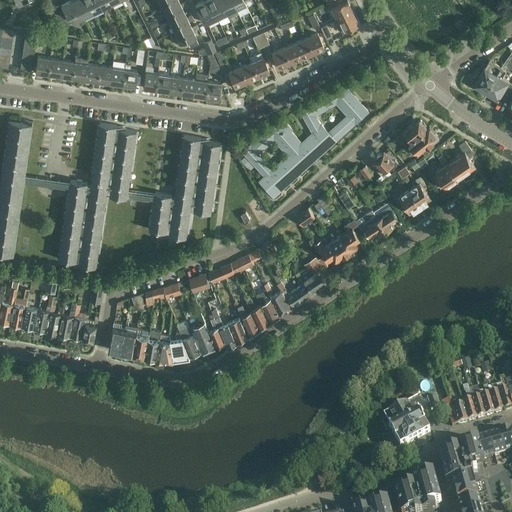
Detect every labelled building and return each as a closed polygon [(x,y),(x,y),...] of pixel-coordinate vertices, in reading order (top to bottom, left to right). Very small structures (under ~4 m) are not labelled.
[(67,0),(60,3),(61,4),(52,8),(58,20),(66,15),(70,14),(74,22),(83,17),(79,9),(76,11),(70,0),(67,0)] [(70,0),(76,11),(79,9),(83,17),(93,13),(89,5),(85,6),(82,0),(70,0)] [(82,0),(85,6),(89,5),(93,13),(102,8),(98,0),(95,2),(94,0),(82,0)] [(94,0),(95,2),(98,0),(102,8),(112,4),(110,0),(94,0)] [(158,0),(162,9),(179,1),(178,0),(158,0)] [(202,0),(194,4),(200,16),(203,15),(207,23),(217,18),(213,11),(210,12),(203,0),(202,0)] [(203,0),(210,12),(213,11),(217,18),(227,14),(223,6),(219,7),(216,0),(203,0)] [(216,0),(219,7),(223,6),(227,14),(236,9),(233,1),(229,3),(227,0),(216,0)] [(227,0),(229,3),(233,1),(236,9),(246,4),(245,2),(243,0),(227,0)] [(341,0),(331,0),(326,3),(329,8),(331,7),(337,19),(352,12),(346,0),(344,0),(342,1),(341,0)] [(179,1),(162,9),(168,20),(185,12),(182,7),(186,5),(185,1),(180,3),(179,1)] [(185,12),(168,20),(173,32),(190,24),(189,21),(193,19),(191,15),(187,17),(185,12)] [(352,12),(337,19),(342,31),(358,23),(352,12)] [(313,27),(319,25),(313,13),(308,16),(313,27)] [(190,24),(173,32),(179,43),(195,35),(193,30),(197,28),(195,24),(191,26),(190,24)] [(326,24),(320,27),(326,39),(332,36),(326,24)] [(2,28),(1,35),(12,37),(13,30),(2,28)] [(117,41),(113,31),(107,33),(108,34),(103,36),(105,39),(117,41)] [(25,32),(24,38),(35,40),(36,33),(25,32)] [(264,32),(258,34),(263,46),(269,43),(264,32)] [(317,32),(306,37),(312,52),(323,47),(317,32)] [(35,40),(34,46),(41,47),(43,34),(36,33),(35,40)] [(263,46),(258,34),(252,36),(258,48),(263,46)] [(306,37),(294,42),(301,57),(312,52),(306,37)] [(198,53),(207,54),(212,52),(216,50),(211,38),(203,42),(206,47),(197,51),(198,53)] [(0,47),(10,49),(11,43),(0,41),(0,47)] [(294,42),(283,47),(290,62),(301,57),(294,42)] [(290,62),(283,47),(271,52),(278,67),(290,62)] [(142,63),(144,49),(137,48),(135,62),(142,63)] [(220,64),(225,62),(220,50),(215,53),(220,64)] [(213,72),(220,69),(212,52),(207,54),(210,60),(209,71),(213,72)] [(249,57),(250,61),(257,76),(269,71),(260,52),(249,57)] [(0,53),(0,59),(9,61),(10,55),(0,53)] [(35,72),(47,73),(50,57),(37,55),(35,72)] [(50,57),(47,73),(60,75),(62,59),(50,57)] [(75,61),(72,77),(85,79),(87,63),(88,59),(75,57),(75,61)] [(9,61),(0,59),(0,66),(8,67),(9,61)] [(62,59),(60,75),(72,77),(75,61),(62,59)] [(489,60),(477,80),(476,80),(475,81),(475,82),(474,82),(474,83),(474,84),(475,85),(475,86),(476,86),(476,87),(477,87),(478,87),(479,87),(486,91),(497,74),(501,68),(489,60)] [(250,61),(239,66),(245,81),(257,76),(250,61)] [(87,63),(85,79),(97,81),(100,64),(87,63)] [(100,64),(97,81),(110,83),(112,66),(100,64)] [(112,66),(110,83),(122,84),(124,68),(112,66)] [(245,81),(239,66),(228,71),(234,86),(245,81)] [(497,74),(486,91),(491,94),(490,96),(496,100),(497,98),(498,98),(500,95),(505,98),(511,86),(511,83),(508,81),(502,77),(506,70),(501,67),(501,68),(497,74)] [(124,68),(122,84),(135,86),(137,70),(124,68)] [(142,87),(155,89),(158,73),(145,71),(142,87)] [(196,72),(195,78),(193,95),(205,96),(208,80),(208,74),(196,72)] [(158,73),(155,89),(168,91),(170,75),(158,73)] [(170,75),(168,91),(180,93),(182,77),(170,75)] [(182,77),(180,93),(193,95),(195,78),(182,77)] [(220,82),(208,80),(205,96),(218,98),(220,82)] [(335,140),(336,140),(335,140),(355,122),(355,123),(368,111),(362,104),(361,106),(349,93),(351,91),(345,85),(330,94),(330,95),(310,106),(301,111),(313,132),(302,142),(291,130),(292,129),(284,120),(267,130),(267,131),(252,145),(251,144),(243,151),(265,175),(260,180),(274,196),(287,184),(285,182),(305,164),(307,166),(322,152),(320,150),(334,139),(335,140)] [(405,137),(409,142),(430,125),(427,127),(421,119),(414,124),(413,123),(396,136),(400,140),(405,137)] [(0,193),(0,252),(11,254),(30,123),(11,120),(0,193)] [(128,191),(137,130),(120,128),(120,132),(116,132),(117,125),(100,123),(92,183),(71,180),(60,259),(77,261),(77,257),(81,258),(80,264),(97,266),(107,195),(127,197),(127,195),(131,196),(130,201),(134,201),(135,196),(154,199),(155,194),(128,191)] [(430,125),(409,142),(414,148),(413,149),(418,154),(421,151),(425,156),(430,152),(427,148),(433,143),(432,142),(439,136),(430,125)] [(211,212),(221,143),(204,140),(203,144),(200,144),(201,137),(184,135),(175,197),(172,196),(172,194),(155,192),(155,194),(154,199),(150,229),(166,231),(167,227),(171,228),(170,234),(186,237),(190,209),(211,212)] [(459,142),(455,136),(450,139),(454,146),(459,142)] [(448,163),(447,163),(458,179),(459,179),(458,178),(471,169),(469,167),(474,164),(467,154),(472,151),(465,140),(460,144),(466,154),(462,156),(461,154),(448,163)] [(387,169),(394,162),(384,151),(382,153),(381,152),(376,157),(377,158),(373,161),(380,168),(378,170),(381,174),(382,174),(383,176),(389,171),(387,169)] [(447,163),(448,163),(442,155),(439,157),(444,164),(435,170),(437,173),(434,175),(441,186),(444,184),(447,187),(458,179),(447,163)] [(424,157),(417,161),(420,165),(427,161),(424,157)] [(367,178),(373,174),(366,165),(360,169),(367,178)] [(406,166),(399,170),(403,175),(409,171),(406,166)] [(419,182),(409,189),(421,206),(428,202),(427,200),(430,198),(422,185),(424,183),(420,176),(416,179),(419,182)] [(421,206),(409,189),(399,195),(397,192),(393,194),(398,201),(401,199),(409,212),(413,210),(414,211),(421,206)] [(348,209),(355,204),(347,191),(339,195),(348,209)] [(321,214),(326,211),(319,201),(315,204),(321,214)] [(388,202),(374,211),(387,231),(390,229),(394,226),(394,225),(393,226),(391,222),(394,221),(395,221),(394,219),(397,217),(388,202)] [(302,225),(314,216),(308,208),(296,216),(302,225)] [(387,231),(374,211),(375,214),(366,220),(362,215),(356,220),(362,229),(366,226),(367,227),(365,229),(369,235),(371,234),(372,235),(377,232),(380,235),(384,233),(387,231)] [(245,221),(250,218),(246,212),(241,214),(245,221)] [(332,241),(342,257),(344,259),(354,252),(342,234),(334,222),(330,224),(338,236),(332,241)] [(348,230),(342,234),(354,252),(353,250),(359,245),(357,242),(361,239),(353,227),(352,227),(348,222),(345,225),(348,230)] [(176,246),(177,236),(169,235),(168,245),(176,246)] [(273,236),(258,249),(261,253),(268,247),(275,257),(278,255),(270,243),(276,239),(273,236)] [(335,261),(342,257),(332,241),(329,237),(323,241),(321,238),(314,243),(320,252),(322,250),(329,260),(333,258),(335,261)] [(236,273),(254,264),(249,253),(231,262),(236,273)] [(311,268),(301,275),(313,293),(328,283),(322,273),(326,271),(317,258),(313,260),(308,263),(311,268)] [(229,263),(221,266),(224,274),(225,277),(235,273),(231,262),(229,263)] [(82,267),(74,265),(73,273),(80,275),(82,267)] [(208,272),(212,283),(225,277),(224,274),(221,266),(208,272)] [(85,276),(95,277),(96,269),(86,268),(85,276)] [(302,284),(295,288),(302,300),(313,293),(301,275),(298,271),(295,273),(302,284)] [(210,286),(205,273),(189,278),(193,291),(210,286)] [(273,276),(277,283),(281,290),(292,307),(302,300),(295,288),(288,293),(277,274),(273,276)] [(172,283),(164,286),(166,296),(166,297),(167,298),(173,296),(175,302),(179,300),(176,295),(172,283)] [(265,284),(267,288),(271,297),(280,315),(292,307),(281,290),(274,295),(268,283),(265,284)] [(3,301),(0,312),(0,321),(10,324),(14,304),(15,297),(17,288),(11,287),(9,295),(11,295),(10,300),(12,301),(12,303),(3,301)] [(93,288),(92,294),(103,296),(104,290),(93,288)] [(159,288),(152,290),(153,297),(160,296),(160,298),(160,295),(159,288)] [(271,297),(267,288),(256,294),(261,304),(270,322),(280,315),(271,297)] [(14,304),(10,324),(22,326),(26,304),(29,291),(30,289),(25,289),(23,298),(15,297),(14,304)] [(152,290),(145,292),(147,304),(154,303),(153,297),(152,290)] [(26,304),(22,326),(34,329),(38,308),(30,307),(31,300),(32,301),(34,292),(29,291),(26,304)] [(143,301),(143,293),(132,296),(135,306),(142,307),(143,301)] [(103,296),(92,294),(90,301),(101,303),(103,296)] [(38,308),(34,329),(47,331),(50,311),(53,298),(53,295),(50,295),(48,305),(47,305),(46,310),(38,308)] [(50,311),(47,331),(58,334),(63,313),(64,306),(59,305),(58,312),(54,312),(56,299),(53,298),(50,311)] [(247,300),(251,310),(252,309),(260,328),(270,322),(261,304),(255,307),(251,298),(247,300)] [(63,313),(58,334),(70,336),(77,303),(72,302),(69,315),(63,313)] [(77,303),(70,336),(83,338),(87,318),(77,316),(80,304),(77,303)] [(243,304),(238,306),(242,316),(250,335),(260,328),(252,309),(251,310),(246,313),(243,304)] [(216,309),(212,310),(215,317),(225,341),(228,349),(237,343),(229,322),(228,322),(223,324),(216,309)] [(214,327),(208,330),(215,346),(225,342),(228,349),(225,341),(215,317),(212,310),(211,311),(212,314),(209,315),(214,327)] [(200,323),(190,327),(193,334),(197,333),(204,351),(215,346),(208,330),(201,311),(196,313),(200,323)] [(87,318),(83,338),(94,341),(98,325),(99,315),(95,315),(94,320),(87,318)] [(240,317),(229,322),(237,343),(248,336),(240,317)] [(110,349),(121,351),(126,327),(121,326),(122,323),(114,322),(109,348),(110,349)] [(126,324),(126,327),(121,351),(134,354),(138,329),(138,326),(126,324)] [(189,326),(179,330),(180,332),(181,334),(190,356),(200,352),(193,334),(190,327),(189,326)] [(138,329),(134,354),(146,356),(150,331),(143,329),(142,330),(138,329)] [(146,355),(146,356),(156,358),(161,333),(161,331),(151,329),(150,331),(146,355)] [(177,338),(171,339),(173,359),(174,359),(190,356),(181,334),(180,332),(176,333),(177,338)] [(161,333),(156,358),(164,359),(164,358),(173,360),(173,359),(171,339),(170,335),(161,333)] [(509,359),(507,353),(506,353),(500,359),(502,364),(509,362),(509,359)] [(472,358),(475,368),(481,367),(478,357),(472,358)] [(490,362),(492,369),(500,366),(498,360),(490,362)] [(504,389),(498,391),(504,410),(511,407),(511,405),(507,389),(505,381),(504,377),(500,378),(504,389)] [(494,392),(489,394),(495,413),(504,410),(498,391),(496,384),(492,385),(494,392)] [(467,400),(463,402),(469,421),(477,418),(472,399),(469,391),(468,386),(463,387),(464,392),(466,394),(467,400)] [(486,395),(481,396),(486,416),(495,413),(489,394),(487,387),(483,388),(486,395)] [(478,388),(469,391),(472,399),(477,418),(486,416),(481,396),(478,388)] [(441,407),(439,403),(437,395),(427,398),(428,400),(422,402),(420,397),(407,404),(406,403),(388,413),(389,413),(384,416),(391,428),(390,428),(401,448),(430,432),(420,414),(422,413),(422,411),(426,409),(430,408),(431,411),(441,407)] [(450,399),(443,402),(445,411),(447,410),(452,426),(458,424),(451,403),(450,399)] [(462,400),(451,403),(458,424),(469,421),(463,402),(462,400)] [(446,453),(439,455),(445,477),(446,477),(447,481),(448,485),(453,483),(454,488),(457,499),(460,509),(460,511),(511,511),(511,428),(500,432),(489,435),(478,438),(470,441),(464,442),(465,445),(452,449),(452,447),(445,449),(446,453)] [(403,490),(395,492),(400,511),(409,511),(414,511),(425,511),(436,509),(434,504),(441,502),(433,472),(418,476),(420,482),(407,485),(409,490),(403,492),(403,490)] [(390,511),(387,500),(380,502),(380,506),(375,507),(374,504),(367,506),(367,509),(361,511),(360,507),(353,509),(353,511),(390,511)]
